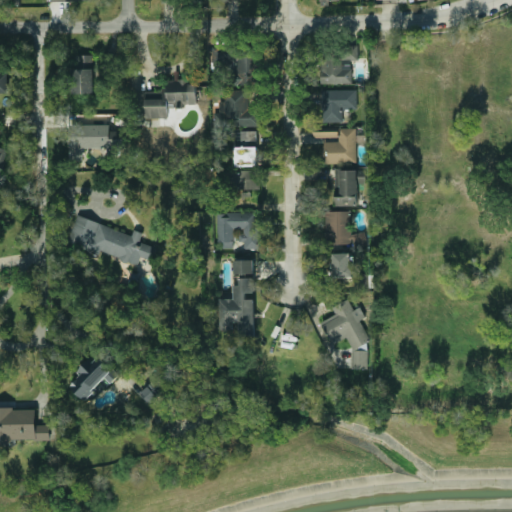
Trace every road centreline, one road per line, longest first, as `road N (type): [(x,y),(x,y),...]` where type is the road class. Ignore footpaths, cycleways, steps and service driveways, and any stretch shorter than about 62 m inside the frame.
road 1 (residential): [(391,21),(0,25)]
road 2 (residential): [(285,0),(289,284)]
road 3 (residential): [(34,25),(36,253)]
road 4 (residential): [(36,253),(0,298),(2,344),(24,343),(39,331),(36,253)]
